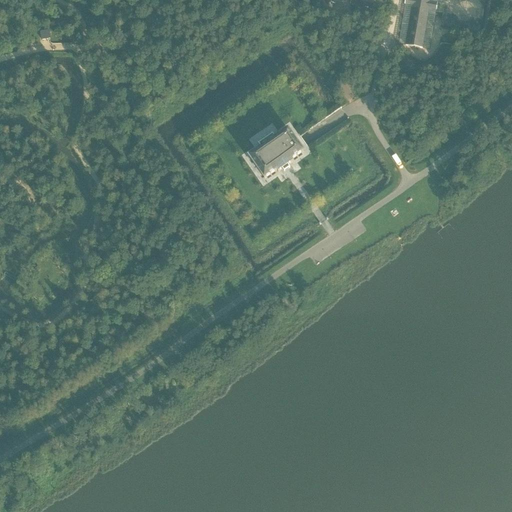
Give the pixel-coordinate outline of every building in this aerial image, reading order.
[(357,0),(356,6),(376,12),(377,8),(378,5),(357,0)] [(431,3),(431,0),(414,0),(414,1),(409,0),(406,0),(405,6),(413,7),(406,46),(423,49),(430,10),(436,11),(438,4),(431,3)] [(48,32),(40,33),(41,42),(51,40),(49,31),(48,32)] [(289,128),(249,157),(265,180),(277,171),(279,173),(294,162),(293,160),(305,152),(289,128)] [(284,194),(301,183),(298,179),(281,190),(284,194)]
